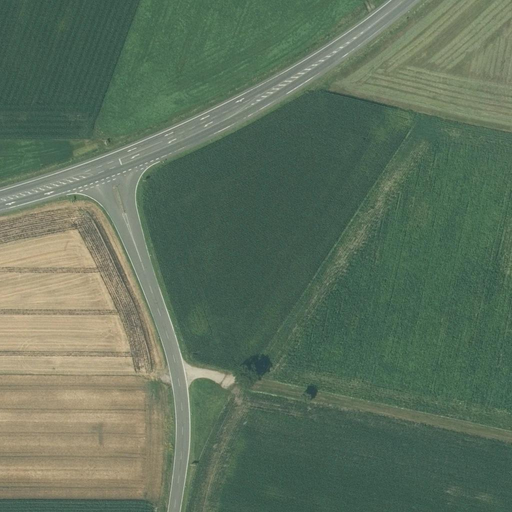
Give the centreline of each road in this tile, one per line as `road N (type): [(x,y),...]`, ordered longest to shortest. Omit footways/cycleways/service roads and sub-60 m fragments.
road 1 (secondary): [(108,170),(177,373),(182,439),(173,511)]
road 2 (secondary): [(405,0),(294,78),(108,170)]
